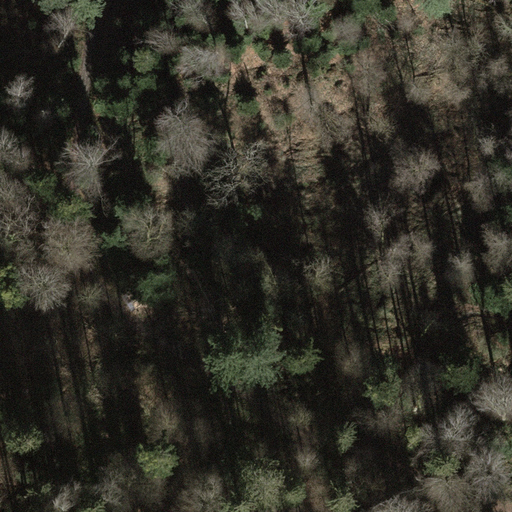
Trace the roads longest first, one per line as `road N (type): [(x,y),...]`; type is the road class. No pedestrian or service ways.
road 1 (track): [(509,511),(172,348),(120,314),(90,264)]
road 2 (track): [(90,264),(79,151),(111,65),(116,0)]
